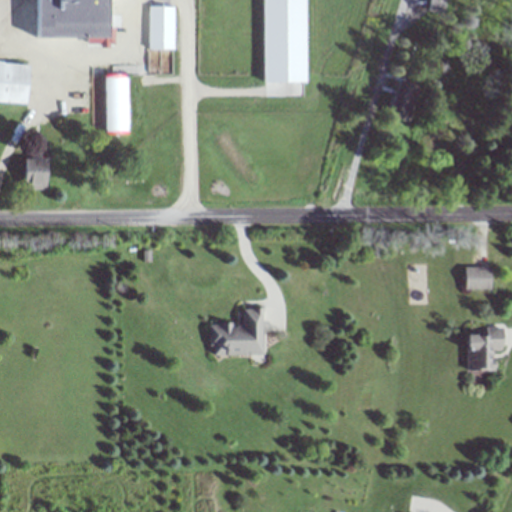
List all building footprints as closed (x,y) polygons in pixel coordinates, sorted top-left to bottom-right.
[(89,50),(89,7),(58,7),(57,0),(36,0),(36,8),(22,8),(22,39),(64,39),(64,50),(89,50)] [(446,0),(426,0),(425,8),(445,11),(446,0)] [(169,6),(146,6),(145,48),(169,48),(169,6)] [(0,102),(25,103),(26,63),(0,61),(0,102)] [(128,134),(128,73),(99,73),(99,134),(128,134)] [(398,96),(404,88),(396,82),(390,91),(398,96)] [(460,290),(487,290),(487,267),(460,267),(460,290)] [(257,308),(236,308),(236,322),(205,323),(205,356),(258,355),(257,308)] [(479,335),(458,334),(458,351),(471,351),(471,370),(487,370),(488,349),(499,350),(500,328),(479,328),(479,335)]
